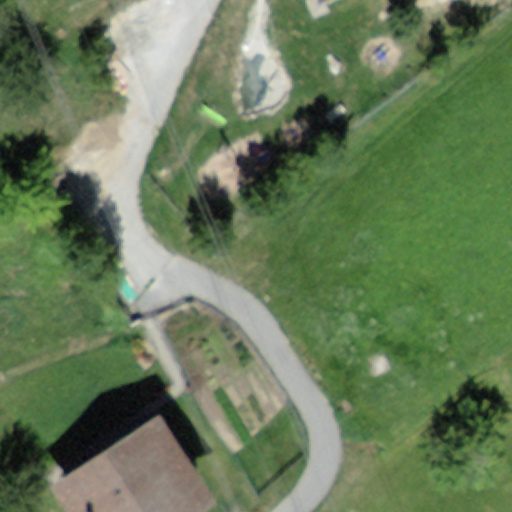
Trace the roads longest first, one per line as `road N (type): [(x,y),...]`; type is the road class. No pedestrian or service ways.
road 1 (track): [(104,181),(140,262),(192,278),(250,314),(316,421),(320,474),(293,511)]
road 2 (residential): [(199,0),(104,181)]
